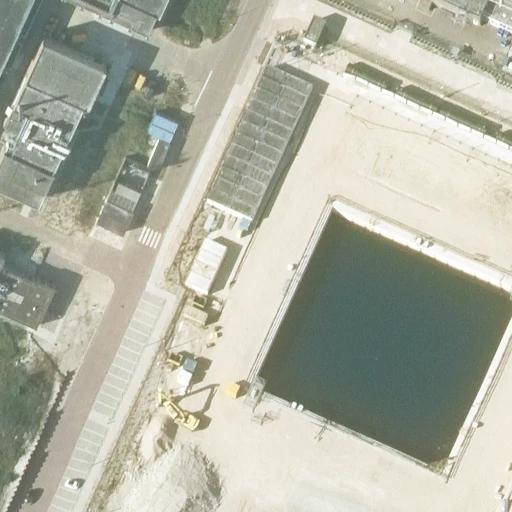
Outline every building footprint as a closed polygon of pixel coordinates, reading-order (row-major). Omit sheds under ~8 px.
[(0,0),(0,63),(5,66),(7,63),(9,64),(20,41),(21,41),(22,41),(23,41),(23,40),(24,40),(25,39),(26,38),(26,37),(26,36),(27,35),(27,34),(27,33),(26,32),(26,31),(26,30),(25,30),(38,0),(79,0),(78,2),(82,4),(83,2),(97,8),(96,11),(100,12),(101,10),(110,13),(108,16),(112,17),(113,15),(128,22),(127,24),(130,26),(131,24),(146,30),(145,33),(147,34),(149,31),(149,29),(147,28),(156,8),(158,9),(162,0),(0,0)] [(511,0),(417,0),(417,1),(422,3),(419,9),(427,12),(431,6),(478,27),(481,21),(511,35),(511,0)] [(82,101),(87,104),(105,64),(41,35),(1,123),(15,129),(11,138),(6,136),(0,149),(0,183),(36,200),(43,186),(44,186),(53,165),(52,165),(82,101)] [(300,207),(229,364),(458,468),(480,419),(511,433),(511,223),(347,149),(317,215),(300,207)] [(0,310),(36,327),(54,285),(36,277),(35,279),(0,263),(0,261),(3,254),(0,252),(0,310)]
